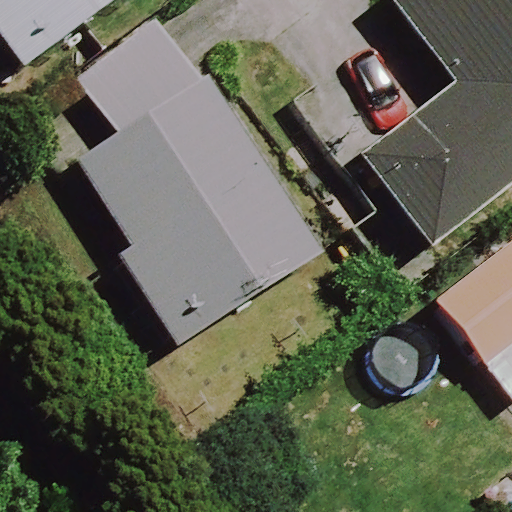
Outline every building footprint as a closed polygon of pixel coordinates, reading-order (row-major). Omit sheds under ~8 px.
[(0,0),(0,68),(11,84),(125,0),(0,0)] [(511,0),(396,0),(373,18),(440,107),(344,178),(410,267),(511,191),(511,0)] [(309,272),(166,34),(64,96),(101,157),(52,186),(159,363),(309,272)] [(511,351),(511,250),(420,317),(468,383),(511,351)] [(511,511),(511,468),(464,506),(468,511),(511,511)]
